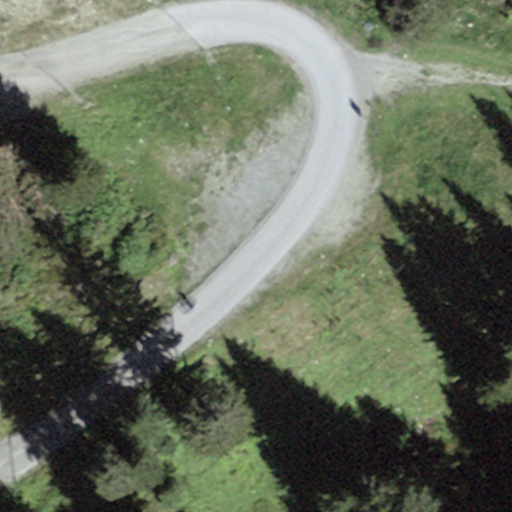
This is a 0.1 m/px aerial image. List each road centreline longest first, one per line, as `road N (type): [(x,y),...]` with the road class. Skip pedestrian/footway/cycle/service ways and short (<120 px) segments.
road 1 (track): [(341,51),(341,160),(0,454)]
road 2 (track): [(0,50),(265,26),(341,51)]
